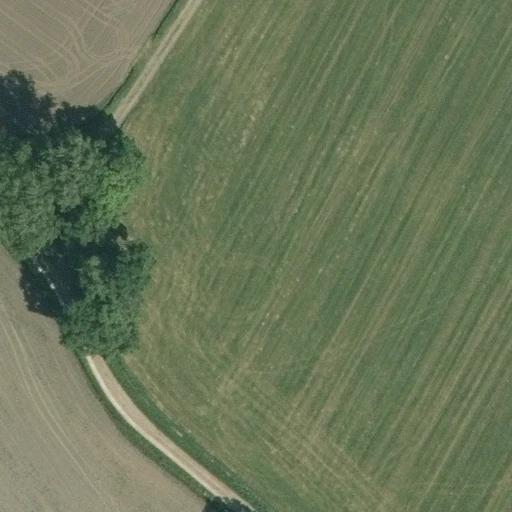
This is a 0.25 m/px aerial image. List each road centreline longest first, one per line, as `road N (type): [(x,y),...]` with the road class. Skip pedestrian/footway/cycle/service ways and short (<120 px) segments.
road 1 (track): [(254,511),(117,388),(49,266),(0,210)]
road 2 (track): [(56,295),(100,137),(194,0)]
